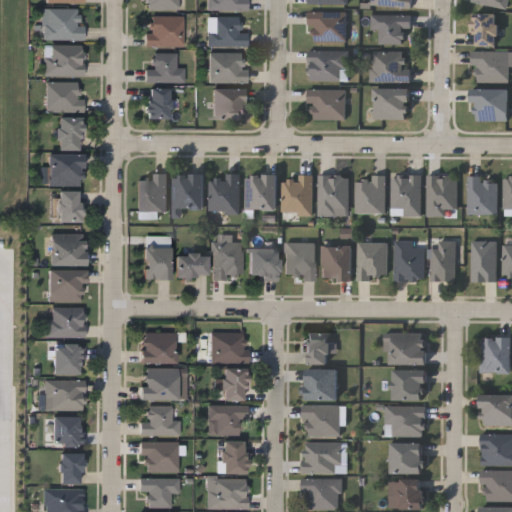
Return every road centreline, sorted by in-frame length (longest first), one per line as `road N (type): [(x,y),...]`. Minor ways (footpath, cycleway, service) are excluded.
road 1 (residential): [(115,511),(114,0)]
road 2 (residential): [(115,310),(511,316)]
road 3 (residential): [(511,144),(116,143)]
road 4 (residential): [(273,511),(272,315)]
road 5 (residential): [(459,316),(461,511)]
road 6 (residential): [(442,144),(442,0)]
road 7 (residential): [(279,143),(280,0)]
